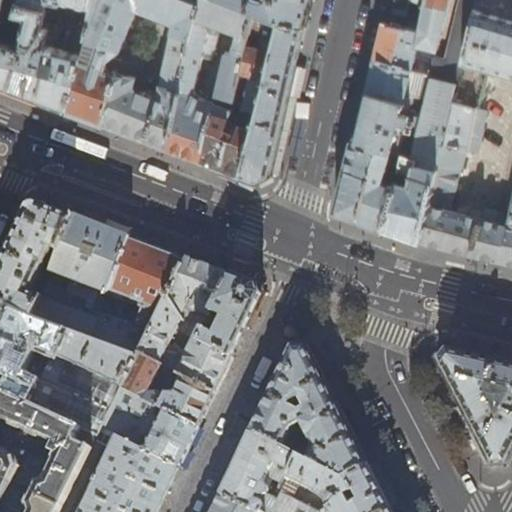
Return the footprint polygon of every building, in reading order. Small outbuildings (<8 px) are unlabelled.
[(17,0),(6,44),(0,64),(0,82),(28,93),(37,96),(45,99),(68,108),(86,24),(86,23),(86,20),(75,17),(71,32),(65,31),(60,51),(46,47),(48,43),(53,42),(56,32),(54,27),(51,26),(53,17),(51,13),(44,11),(47,0),(51,0),(89,10),(91,0),(17,0)] [(91,0),(89,10),(86,20),(86,23),(86,24),(68,108),(67,111),(129,134),(135,136),(146,140),(165,148),(200,0),(91,0)] [(239,73),(247,44),(250,32),(256,12),(224,0),(200,0),(165,148),(176,152),(214,167),(221,133),(226,121),(239,73)] [(310,0),(224,0),(256,12),(281,21),(304,27),(310,0)] [(423,10),(419,28),(383,21),(379,40),(375,58),(411,68),(460,83),(479,0),(425,0),(425,3),(423,10)] [(384,0),(380,20),(383,21),(419,28),(423,10),(420,9),(417,10),(416,14),(411,12),(414,0),(425,3),(425,0),(384,0)] [(460,253),(473,256),(511,265),(511,0),(479,0),(460,83),(440,167),(422,243),(460,253)] [(275,40),(281,21),(256,12),(250,32),(275,40)] [(298,54),(304,27),(281,21),(275,40),(272,51),(241,174),(242,174),(250,177),(258,180),(271,173),(275,155),(298,54)] [(272,51),(247,44),(239,73),(250,76),(237,124),(226,121),(221,133),(214,167),(223,170),(241,177),(241,174),(272,51)] [(406,90),(411,68),(375,58),(371,73),(370,75),(366,92),(403,102),(406,90)] [(440,167),(460,83),(411,68),(406,90),(415,92),(415,94),(427,97),(423,118),(401,112),(403,102),(366,92),(365,97),(355,140),(403,156),(418,160),(416,167),(440,167)] [(386,230),(403,156),(355,140),(352,139),(345,173),(336,212),(364,222),(386,230)] [(422,243),(440,167),(416,167),(418,160),(403,156),(386,230),(400,235),(422,243)] [(60,253),(74,216),(44,204),(41,203),(27,209),(8,248),(0,266),(0,303),(34,319),(42,299),(29,294),(51,250),(60,253)] [(101,226),(74,216),(60,253),(42,299),(34,319),(90,340),(101,313),(108,295),(131,237),(101,226)] [(158,247),(131,237),(108,295),(134,305),(130,312),(133,313),(138,310),(139,307),(159,315),(188,258),(165,250),(158,247)] [(229,274),(188,258),(159,315),(149,335),(140,353),(216,393),(223,377),(233,357),(199,341),(207,326),(195,319),(186,336),(196,340),(187,360),(168,343),(184,311),(197,318),(200,314),(210,319),(232,275),(229,274)] [(247,280),(232,275),(210,319),(207,326),(199,341),(233,357),(245,332),(258,305),(262,295),(260,289),(259,285),(247,280)] [(34,319),(0,303),(0,389),(84,428),(99,435),(122,388),(137,359),(90,340),(34,319)] [(128,324),(101,313),(90,340),(137,359),(140,353),(149,335),(137,330),(135,335),(125,331),(128,324)] [(270,392),(251,432),(284,449),(293,430),(303,424),(306,430),(302,432),(307,442),(311,440),(315,448),(313,453),(303,449),(299,456),(300,456),(345,480),(370,466),(340,409),(307,346),(292,346),(270,392)] [(500,465),(509,465),(511,458),(511,363),(501,361),(447,348),(443,354),(438,360),(458,399),(493,465),(500,465)] [(216,393),(140,353),(137,359),(122,388),(157,406),(199,428),(207,412),(216,393)] [(136,446),(157,406),(122,388),(99,435),(94,445),(112,451),(82,511),(159,511),(162,507),(180,469),(136,446)] [(81,441),(79,438),(84,428),(0,389),(0,477),(63,506),(88,457),(93,446),(81,441)] [(189,448),(199,428),(157,406),(136,446),(180,469),(189,448)] [(284,449),(251,432),(246,443),(236,462),(221,494),(256,511),(272,511),(281,496),(269,491),(275,480),(281,483),(278,489),(283,492),(300,456),(299,456),(284,449)] [(300,456),(283,492),(281,496),(272,511),(387,511),(392,510),(380,485),(370,466),(345,480),(300,456)] [(88,457),(63,506),(59,511),(71,511),(96,462),(88,457)] [(59,511),(63,506),(0,477),(0,511),(59,511)] [(256,511),(221,494),(212,511),(256,511)]
